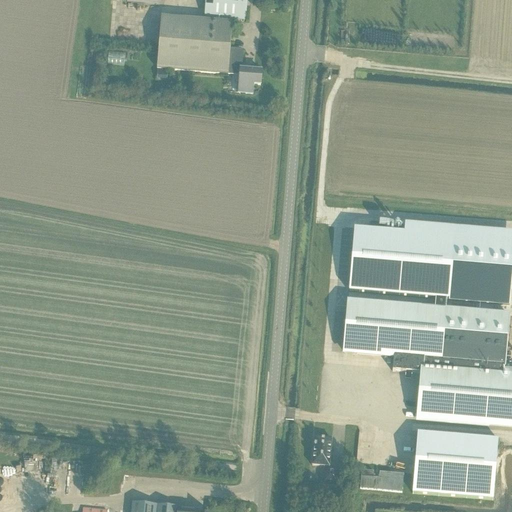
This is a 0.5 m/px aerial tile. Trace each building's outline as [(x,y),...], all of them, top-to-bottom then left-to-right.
[(206,0),(204,19),(245,22),(247,0),(206,0)] [(229,75),(239,77),(239,69),(241,69),(243,51),(230,50),(233,24),(161,19),(157,70),(229,75)] [(239,77),(238,93),(253,94),(254,85),(261,86),(262,72),(241,70),(241,69),(239,69),(239,77)] [(511,242),(354,229),(349,292),(436,300),(435,310),(446,311),(447,300),(509,306),(511,274),(511,242)] [(511,426),(511,376),(503,375),(508,316),(446,311),(435,310),(348,302),(344,353),(393,357),(392,372),(420,374),(420,378),(422,378),(418,419),(511,426)] [(497,440),(417,434),(412,494),(492,501),(497,440)] [(329,468),(331,440),(314,439),(312,466),(324,467),(324,471),(323,471),(322,486),(339,487),(340,473),(328,472),(328,468),(329,468)] [(361,472),(359,489),(402,494),(404,476),(379,473),(379,478),(374,478),(374,473),(361,472)]
